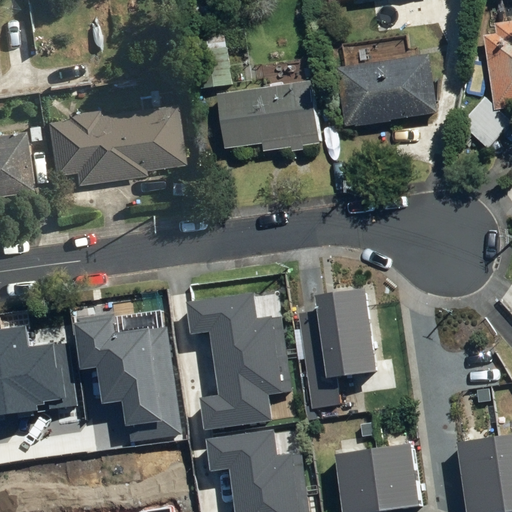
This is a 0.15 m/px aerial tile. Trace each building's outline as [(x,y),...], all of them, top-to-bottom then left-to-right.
[(492,94),(466,121),(496,146),(511,126),(511,19),(503,21),(505,31),(490,35),(500,107),(492,94)] [(441,52),(352,66),(362,124),(450,109),(441,52)] [(226,92),(234,144),(269,138),(271,153),(330,145),(319,78),(226,92)] [(142,100),(51,115),(61,171),(83,168),(85,182),(194,164),(180,85),(141,91),(142,100)] [(32,125),(0,130),(0,195),(41,189),(32,125)] [(361,291),(304,298),(315,383),(372,375),(361,291)] [(266,293),(186,302),(189,329),(205,327),(212,390),(186,393),(191,436),(272,431),(282,426),(266,293)] [(26,387),(0,390),(0,402),(4,437),(93,426),(82,334),(20,342),(26,387)] [(282,511),(272,431),(199,441),(202,468),(221,465),(227,511),(282,511)] [(511,511),(511,435),(442,445),(451,511),(511,511)] [(411,511),(405,446),(328,454),(333,511),(411,511)] [(131,511),(125,453),(14,466),(19,511),(131,511)]
